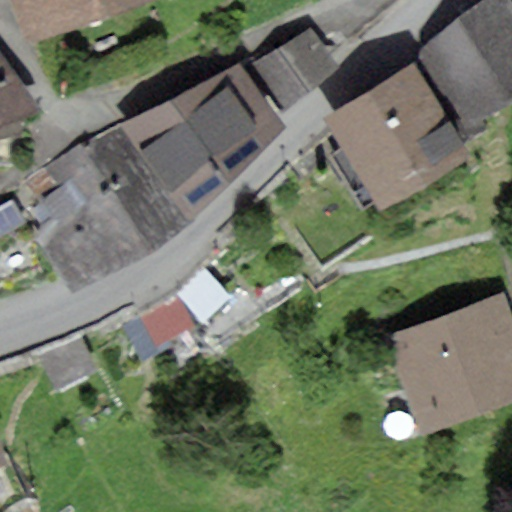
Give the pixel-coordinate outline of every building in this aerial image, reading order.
[(25,0),(36,33),(134,0),(25,0)] [(503,0),(498,0),(431,50),(478,114),(511,89),(511,10),(511,11),(503,0)] [(312,31),(258,63),(284,99),(333,63),(312,31)] [(280,121),(238,67),(127,125),(194,208),(280,121)] [(0,117),(15,112),(0,68),(0,117)] [(414,73),(341,116),(387,194),(461,150),(414,73)] [(176,216),(120,130),(82,154),(138,241),(176,216)] [(45,231),(77,280),(138,241),(82,154),(61,168),(73,187),(48,202),(60,221),(45,231)] [(511,331),(501,300),(397,337),(427,423),(511,392),(511,331)]
